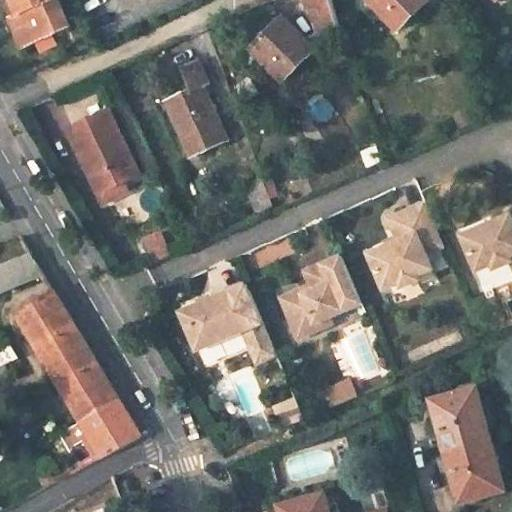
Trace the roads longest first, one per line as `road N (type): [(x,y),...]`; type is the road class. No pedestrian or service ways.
road 1 (unclassified): [(0,142),(165,439)]
road 2 (residential): [(31,511),(165,439)]
